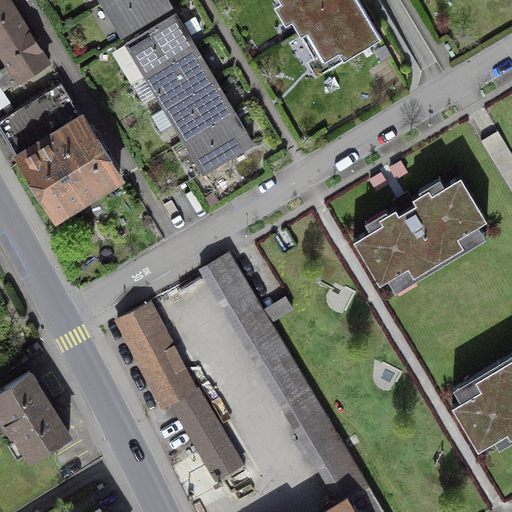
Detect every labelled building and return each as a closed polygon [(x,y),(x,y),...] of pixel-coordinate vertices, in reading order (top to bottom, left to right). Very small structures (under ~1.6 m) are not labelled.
[(57,63),(15,0),(0,0),(0,52),(22,86),(57,63)] [(270,133),(191,0),(69,0),(180,186),(270,133)] [(404,46),(376,0),(288,0),(340,85),(404,46)] [(55,221),(122,181),(94,133),(26,173),(55,221)] [(511,242),(511,221),(482,170),(378,231),(417,298),(511,242)] [(335,433),(228,255),(109,327),(205,487),(246,463),(238,451),(288,422),(305,451),(335,433)] [(511,451),(511,372),(477,392),(511,452),(511,451)] [(74,440),(23,374),(0,391),(0,422),(36,469),(74,440)] [(354,511),(348,500),(326,511),(354,511)]
